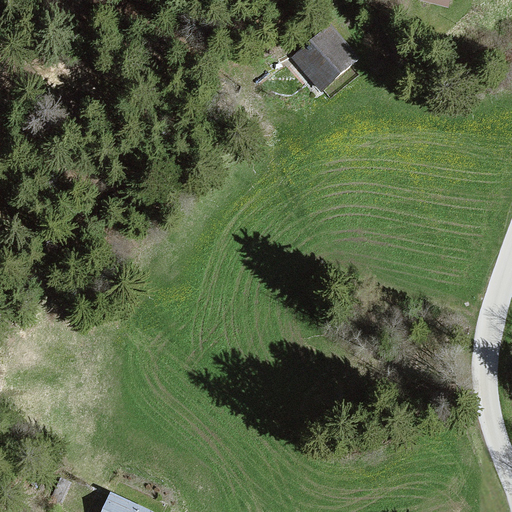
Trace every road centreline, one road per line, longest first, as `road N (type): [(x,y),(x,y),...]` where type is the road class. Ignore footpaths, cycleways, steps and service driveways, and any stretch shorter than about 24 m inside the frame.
road 1 (track): [(266,108),(286,196),(320,249),(362,282),(490,322)]
road 2 (unclassified): [(511,496),(482,388),(482,353),(511,254)]
